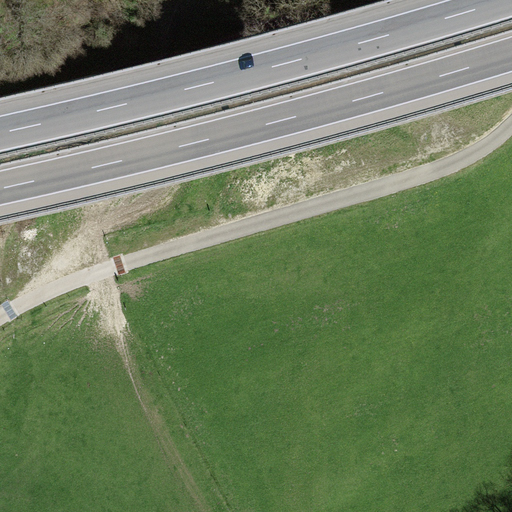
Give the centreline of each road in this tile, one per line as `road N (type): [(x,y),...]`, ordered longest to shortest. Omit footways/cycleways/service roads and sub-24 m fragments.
road 1 (track): [(0,316),(117,265),(431,171),(511,123)]
road 2 (motorway): [(0,187),(511,53)]
road 3 (motorway): [(504,0),(0,132)]
road 4 (track): [(102,271),(137,387),(208,511)]
